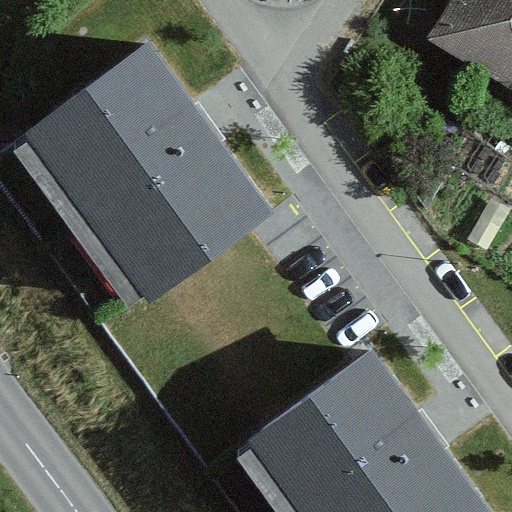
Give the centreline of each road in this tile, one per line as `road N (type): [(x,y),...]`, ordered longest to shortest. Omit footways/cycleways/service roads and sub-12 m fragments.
road 1 (residential): [(511,401),(288,92)]
road 2 (secondary): [(0,408),(76,511)]
